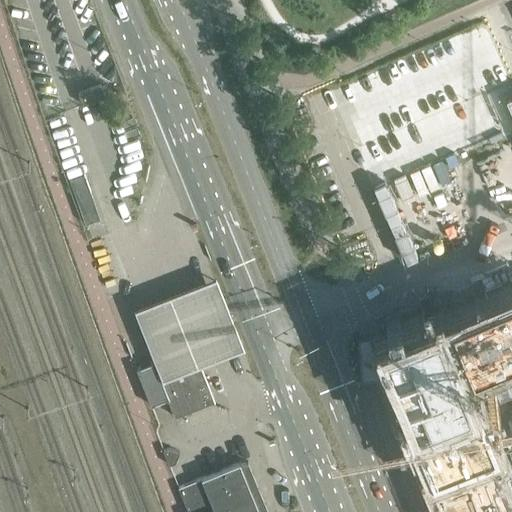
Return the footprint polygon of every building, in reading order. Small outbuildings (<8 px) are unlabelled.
[(70,179),(86,223),(101,218),(85,174),(70,179)] [(217,274),(134,306),(163,379),(246,347),(217,274)] [(406,331),(385,340),(397,370),(420,360),(430,381),(406,390),(419,422),(413,424),(423,447),(428,458),(434,474),(429,476),(439,501),(442,510),(443,511),(484,511),(509,502),(486,450),(494,447),(489,433),(484,421),(476,398),(470,400),(464,386),(451,353),(465,348),(471,362),(480,359),(482,364),(511,351),(511,292),(438,322),(437,319),(406,331)] [(160,376),(154,361),(146,364),(137,368),(151,404),(159,401),(166,399),(171,412),(173,411),(175,416),(215,400),(199,361),(193,363),(160,376)] [(164,450),(170,464),(176,462),(180,452),(170,447),(164,450)] [(179,487),(185,502),(189,511),(268,511),(269,511),(248,461),(241,464),(240,461),(179,487)]
